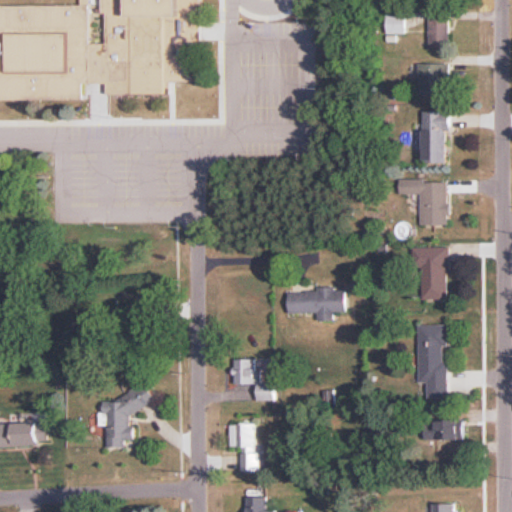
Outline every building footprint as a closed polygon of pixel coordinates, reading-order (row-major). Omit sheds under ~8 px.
[(0,100),(85,98),(89,84),(110,84),(110,95),(171,93),(174,82),(197,82),(196,49),(205,18),(204,0),(105,0),(105,11),(94,8),(94,2),(87,0),(85,0),(83,4),(0,6),(0,100)] [(432,18),(432,47),(453,47),(453,18),(432,18)] [(452,63),(422,63),(423,95),(452,95),(452,63)] [(427,111),(427,163),(449,163),(449,130),(456,130),(456,111),(427,111)] [(423,193),(423,225),(451,225),(450,179),(402,180),(402,193),(423,193)] [(451,247),(419,247),(418,298),(451,299),(451,247)] [(337,321),(337,311),(349,311),(349,290),(291,289),(291,313),(321,313),(321,321),(337,321)] [(422,382),(430,382),(430,397),(451,397),(451,323),(421,323),(422,382)] [(277,400),(277,383),(260,383),(260,357),(237,358),(237,384),(259,383),(260,401),(277,400)] [(109,447),(129,447),(129,439),(135,439),(136,407),(156,407),(156,394),(107,393),(106,426),(110,426),(109,447)] [(467,438),(467,418),(441,418),(441,430),(429,430),(429,438),(467,438)] [(17,420),(17,443),(51,443),(51,420),(17,420)] [(244,446),(244,473),(261,473),(261,423),(234,423),(234,446),(244,446)] [(434,463),(445,461),(443,452),(433,454),(434,463)] [(278,511),(279,507),(271,507),(271,494),(250,494),(250,511),(278,511)] [(459,511),(459,502),(436,502),(436,511),(459,511)]
